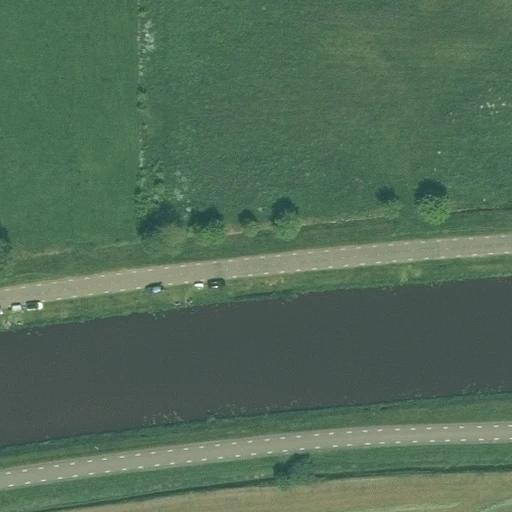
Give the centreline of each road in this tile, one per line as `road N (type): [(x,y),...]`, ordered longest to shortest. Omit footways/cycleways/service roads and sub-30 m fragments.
road 1 (tertiary): [(511,243),(215,265),(0,297)]
road 2 (tertiary): [(0,481),(313,442),(511,432)]
